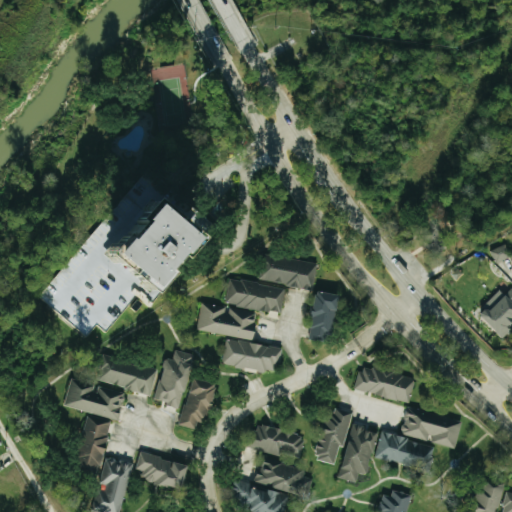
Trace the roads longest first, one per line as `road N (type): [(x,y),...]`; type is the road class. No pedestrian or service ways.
road 1 (secondary): [(228,70),(294,192),(395,315)]
road 2 (residential): [(358,345),(234,413),(213,439),(204,474),(210,511)]
road 3 (secondary): [(420,294),(338,189)]
road 4 (secondary): [(511,386),(420,294)]
road 5 (secondary): [(395,315),(484,404)]
